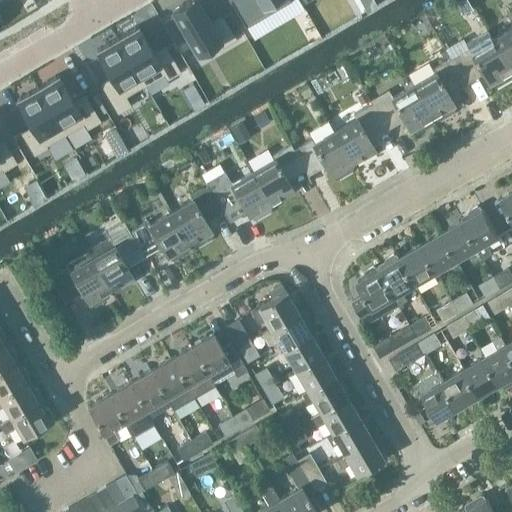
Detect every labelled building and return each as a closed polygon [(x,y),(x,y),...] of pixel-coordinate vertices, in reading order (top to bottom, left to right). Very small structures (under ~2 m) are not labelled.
[(182,5),(172,10),(197,53),(220,40),(224,45),(236,38),(223,17),(212,23),(211,22),(212,21),(211,20),(211,21),(208,17),(209,17),(208,15),(208,16),(198,0),(189,0),(189,1),(188,0),(187,1),(187,2),(184,4),(183,3),(182,4),(182,5)] [(230,0),(246,26),(291,0),(290,0),(230,0)] [(511,27),(491,40),(510,72),(511,70),(511,10),(505,14),(511,26),(511,27)] [(154,52),(153,51),(154,51),(153,49),(153,50),(151,46),(151,45),(150,45),(138,26),(136,27),(135,26),(134,27),(134,28),(128,32),(127,31),(126,32),(126,33),(118,37),(117,37),(145,84),(164,73),(168,78),(180,71),(165,46),(154,52)] [(463,83),(481,73),(488,84),(490,83),(492,87),(495,88),(510,79),(510,76),(508,73),(510,72),(491,40),(486,31),(463,44),(466,50),(449,60),(463,83)] [(102,83),(119,112),(131,105),(125,96),(145,84),(117,37),(117,38),(109,43),(109,42),(107,43),(108,44),(101,47),(99,48),(100,48),(97,50),(109,69),(108,70),(108,71),(109,70),(111,74),(111,75),(111,76),(112,75),(113,77),(102,83)] [(412,85),(431,117),(434,115),(436,119),(439,120),(452,112),(453,109),(451,106),(453,104),(446,93),(463,83),(449,60),(432,70),(434,73),(412,85)] [(73,99),(71,95),(72,95),(71,94),(70,94),(59,75),(56,76),(54,76),(55,77),(48,81),(48,80),(46,81),(47,82),(39,86),(38,86),(65,133),(85,122),(88,128),(100,120),(85,95),(74,102),(74,100),(74,98),(73,99)] [(320,76),(311,81),(318,93),(327,88),(320,76)] [(193,83),(182,89),(186,95),(197,88),(193,83)] [(385,128),(403,117),(410,129),(412,128),(414,132),(417,132),(430,125),(431,122),(429,118),(431,117),(412,85),(391,98),(390,95),(372,105),(385,128)] [(37,87),(29,92),(29,91),(27,92),(28,93),(22,97),(21,96),(20,97),(17,99),(29,118),(28,119),(29,120),(32,123),(31,124),(31,125),(32,124),(33,126),(22,132),(35,154),(47,147),(46,145),(65,133),(38,86),(37,87)] [(364,91),(356,95),(361,104),(369,99),(364,91)] [(385,128),(372,105),(354,114),(356,118),(334,130),(352,163),(375,149),(368,137),(385,128)] [(242,123),(230,130),(237,143),(249,136),(242,123)] [(116,127),(104,134),(116,155),(128,148),(116,127)] [(352,163),(334,130),(312,143),(311,140),(293,150),(304,168),(307,173),(324,163),(331,175),(333,174),(335,178),(337,178),(351,170),(352,167),(350,164),(352,163)] [(0,169),(3,168),(4,170),(16,162),(4,141),(0,142),(0,169)] [(252,171),(270,203),(293,190),(286,178),(304,168),(293,150),(290,145),(272,155),(274,159),(252,171)] [(76,156),(63,164),(73,180),(85,172),(76,156)] [(206,181),(216,175),(212,168),(202,174),(206,181)] [(222,209),(225,214),(242,204),(249,216),(251,214),(253,218),(256,219),(269,211),(270,208),(268,205),(270,203),(252,171),(231,184),(224,171),(206,182),(208,185),(222,209)] [(36,179),(25,186),(35,204),(46,197),(36,179)] [(189,244),(192,242),(194,245),(197,246),(210,238),(211,235),(209,232),(211,231),(204,219),(222,209),(208,185),(191,195),(193,199),(171,212),(189,244)] [(511,191),(500,198),(511,219),(511,191)] [(477,249),(483,259),(492,254),(486,244),(498,236),(483,209),(481,210),(480,207),(477,206),(469,210),(469,213),(470,216),(461,221),(477,249)] [(149,224),(147,221),(129,231),(143,255),(160,245),(166,257),(168,256),(170,259),(173,260),(187,252),(187,249),(185,246),(189,244),(171,212),(149,224)] [(477,249),(461,221),(440,233),(456,261),(477,249)] [(87,252),(109,290),(112,288),(114,291),(117,292),(131,284),(132,281),(130,278),(132,277),(125,265),(143,255),(129,231),(111,241),(108,236),(86,249),(87,252)] [(456,261),(440,233),(419,245),(436,273),(456,261)] [(436,273),(419,245),(398,258),(414,285),(423,280),(436,273)] [(64,301),(81,291),(87,302),(89,301),(91,305),(94,305),(108,298),(108,295),(106,291),(109,290),(87,252),(66,264),(67,267),(50,277),(64,301)] [(414,285),(398,258),(397,255),(393,254),(386,259),(385,262),(386,265),(378,270),(399,306),(408,301),(403,292),(414,285)] [(356,282),(364,295),(352,302),(365,325),(399,306),(378,270),(376,267),(373,266),(365,271),(364,274),(366,277),(356,282)] [(494,277),(500,288),(511,281),(511,274),(509,268),(494,277)] [(500,288),(494,277),(479,285),(486,297),(500,288)] [(423,280),(414,285),(417,291),(426,286),(423,280)] [(282,283),(268,291),(272,299),(277,297),(287,291),(282,283)] [(272,299),(253,311),(259,322),(266,318),(272,328),(299,312),(287,291),(277,297),(272,299)] [(452,301),(459,313),(473,304),(467,293),(452,301)] [(510,305),(504,294),(489,302),(496,313),(510,305)] [(459,313),(452,301),(438,310),(444,321),(459,313)] [(462,318),(469,329),(483,321),(476,309),(462,318)] [(272,328),(263,333),(268,344),(278,338),(284,349),(312,333),(299,312),(272,328)] [(407,328),(413,339),(431,329),(424,317),(407,328)] [(469,329),(462,318),(448,326),(454,337),(469,329)] [(236,344),(248,337),(237,319),(226,326),(236,344)] [(214,333),(193,345),(209,372),(215,383),(236,371),(238,375),(247,369),(237,351),(233,344),(224,349),(214,333)] [(312,333),(284,349),(296,370),(324,354),(312,333)] [(417,344),(423,355),(441,345),(434,334),(417,344)] [(389,338),(374,347),(381,358),(395,349),(399,347),(392,336),(389,338)] [(248,337),(236,344),(247,361),(258,355),(248,337)] [(501,384),(502,387),(506,388),(511,384),(511,355),(506,345),(507,345),(502,337),(494,342),(498,350),(485,357),(501,384)] [(0,366),(13,359),(12,359),(15,357),(16,354),(12,346),(9,345),(6,347),(1,339),(0,339),(0,366)] [(193,345),(172,358),(187,385),(194,395),(215,383),(209,372),(193,345)] [(399,354),(390,360),(396,371),(405,366),(414,361),(408,349),(399,354)] [(324,354),(296,370),(309,390),(336,374),(324,354)] [(464,369),(480,396),(501,384),(485,357),(464,369)] [(172,358),(151,370),(167,397),(172,405),(173,407),(194,395),(187,385),(172,358)] [(0,394),(25,380),(25,379),(27,378),(28,374),(24,367),(21,366),(18,368),(13,359),(0,366),(0,394)] [(443,382),(458,409),(480,396),(464,369),(461,364),(453,369),(456,374),(443,382)] [(263,389),(274,382),(265,368),(254,374),(263,389)] [(151,370),(130,382),(146,409),(151,417),(172,405),(167,397),(151,370)] [(458,409),(443,382),(438,373),(417,385),(431,409),(435,416),(438,420),(458,409)] [(309,390),(303,393),(308,401),(312,402),(315,401),(321,411),(348,395),(336,374),(309,390)] [(0,407),(4,406),(10,416),(37,401),(37,400),(40,399),(40,395),(36,388),(33,387),(30,389),(25,380),(0,394),(0,407)] [(130,382),(110,394),(125,421),(133,435),(154,423),(151,417),(146,409),(130,382)] [(274,382),(263,389),(271,403),(282,396),(274,382)] [(110,394),(88,407),(110,444),(119,439),(113,428),(125,421),(110,394)] [(321,411),(312,416),(317,426),(326,421),(333,432),(360,416),(348,395),(321,411)] [(263,398),(234,415),(240,427),(270,409),(263,398)] [(37,401),(10,416),(0,422),(0,423),(5,432),(16,426),(22,438),(49,422),(49,421),(52,419),(53,416),(48,409),(45,408),(42,409),(37,401)] [(287,430),(298,424),(290,409),(279,416),(287,430)] [(431,409),(427,412),(431,418),(435,416),(431,409)] [(421,413),(417,416),(421,424),(426,421),(421,413)] [(234,415),(219,424),(226,435),(240,427),(234,415)] [(333,432),(327,435),(333,445),(338,442),(344,452),(372,437),(360,416),(333,432)] [(242,433),(248,444),(263,436),(256,424),(242,433)] [(298,424),(287,430),(295,444),(307,438),(298,424)] [(207,431),(192,440),(199,451),(213,443),(207,431)] [(248,444),(242,433),(227,441),(230,446),(234,452),(248,444)] [(344,452),(337,457),(342,467),(350,462),(357,474),(385,458),(372,437),(344,452)] [(197,451),(191,440),(176,449),(183,460),(197,451)] [(230,446),(221,450),(229,464),(237,459),(234,452),(230,446)] [(298,487),(279,498),(286,511),(315,511),(306,495),(315,489),(307,475),(298,461),(294,453),(282,460),(298,487)] [(311,454),(298,461),(307,475),(319,468),(311,454)] [(152,469),(159,481),(174,472),(167,461),(152,469)] [(319,468),(307,475),(315,489),(327,482),(319,468)] [(126,474),(137,492),(137,493),(159,481),(152,469),(138,478),(136,475),(126,474)] [(126,474),(116,480),(127,498),(134,494),(134,493),(137,492),(126,474)] [(268,505),(257,511),(286,511),(279,498),(268,479),(257,486),(268,505)] [(116,480),(106,485),(117,503),(127,498),(116,480)] [(106,485),(97,491),(107,509),(108,508),(117,503),(106,485)] [(97,491),(88,496),(96,511),(101,511),(107,509),(97,491)] [(117,503),(108,508),(110,511),(144,511),(134,494),(127,498),(117,503)] [(243,511),(234,495),(224,500),(230,511),(243,511)] [(96,511),(88,496),(78,502),(84,511),(96,511)] [(465,511),(494,511),(486,499),(484,497),(481,496),(473,500),(472,503),(474,506),(465,511)] [(84,511),(78,502),(69,507),(71,511),(84,511)]
